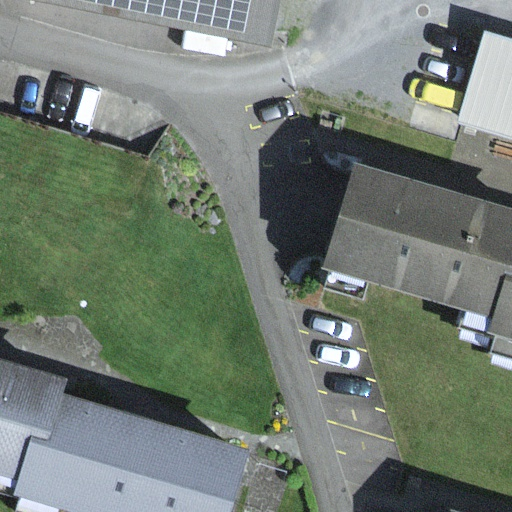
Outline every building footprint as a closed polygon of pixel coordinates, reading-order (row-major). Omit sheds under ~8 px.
[(56,0),(264,41),(272,0),(56,0)] [(511,36),(490,30),(461,124),(511,139),(511,36)] [(346,258),(511,309),(511,210),(375,168),(346,258)] [(0,458),(53,475),(72,412),(81,384),(0,359),(0,458)] [(53,475),(45,499),(87,511),(218,511),(234,462),(72,412),(53,475)]
